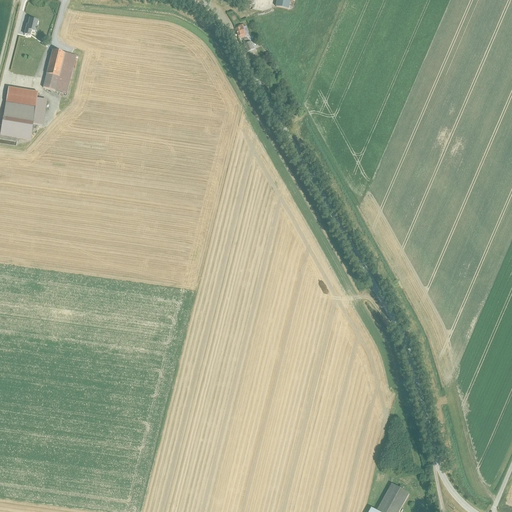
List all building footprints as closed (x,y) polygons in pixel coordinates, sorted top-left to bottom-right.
[(27,25),(25,34),(30,35),(32,31),(37,32),(37,31),(38,26),(37,25),(38,20),(30,18),(28,25),(27,25)] [(237,29),(236,29),(239,37),(240,37),(241,38),(250,36),(247,26),(244,27),(244,25),(237,27),(237,29)] [(251,41),(244,45),(248,53),(255,49),(251,41)] [(59,76),(65,53),(52,49),(47,67),(48,68),(47,71),(46,74),(59,76)] [(59,76),(46,74),(43,87),(67,94),(77,55),(65,53),(59,76)] [(8,87),(0,135),(31,140),(33,124),(43,126),(47,100),(37,98),(38,92),(8,87)] [(398,511),(408,495),(391,485),(377,510),(380,511),(398,511)]
